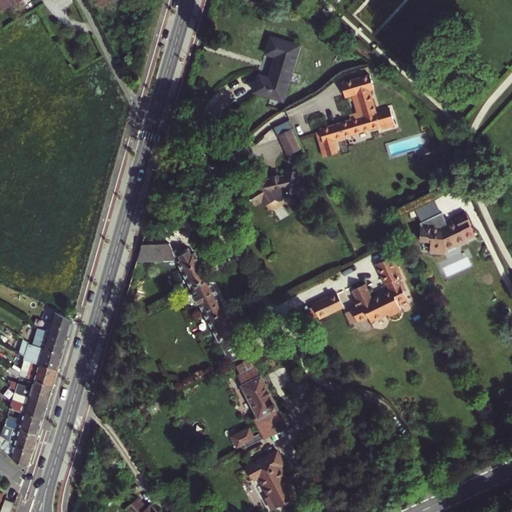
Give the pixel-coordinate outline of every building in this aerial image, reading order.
[(27,0),(19,0),(14,3),(20,11),(31,4),(27,0)] [(291,73),(300,46),(271,36),(266,53),(276,56),(269,78),(259,75),(253,92),(282,101),(288,82),(279,79),(282,70),(291,73)] [(288,82),(291,73),(282,70),(279,79),(288,82)] [(345,97),(352,94),(357,112),(349,115),(350,120),(320,129),(324,142),(379,126),(368,89),(373,88),(369,74),(341,83),(345,97)] [(290,120),(277,126),(280,132),(293,127),(290,120)] [(294,127),(280,134),(288,151),(302,145),(294,127)] [(302,145),(288,151),(289,155),(304,148),(302,145)] [(287,198),(298,199),(299,195),(299,193),(311,195),(312,183),(300,181),(301,179),(302,171),(288,170),(287,175),(280,176),(280,175),(273,176),(274,178),(274,180),(268,182),(268,180),(256,187),(257,187),(249,192),(252,197),(251,197),(253,201),(254,200),(256,204),(264,200),(265,201),(267,205),(276,200),(277,201),(279,201),(280,201),(282,201),(284,201),(285,200),(286,199),(287,198)] [(419,222),(418,237),(428,238),(428,250),(443,251),(444,245),(454,241),(455,242),(466,237),(461,226),(471,222),(466,210),(454,215),(455,217),(455,219),(447,222),(446,221),(439,223),(419,222)] [(173,251),(230,361),(243,354),(246,352),(243,348),(194,252),(189,254),(188,251),(181,254),(178,247),(173,250),(169,243),(142,244),(137,261),(173,251)] [(356,304),(362,318),(369,314),(371,318),(386,311),(400,304),(399,300),(408,296),(404,289),(406,288),(402,279),(398,281),(396,276),(395,275),(401,272),(392,254),(376,262),(385,281),(387,280),(391,287),(372,296),(366,281),(353,288),(358,297),(355,298),(358,303),(356,304)] [(347,311),(351,320),(357,317),(358,318),(359,320),(362,318),(356,304),(352,306),(352,308),(347,311)] [(386,311),(371,318),(372,320),(388,311),(389,313),(402,307),(400,304),(386,311)] [(72,321),(54,312),(48,332),(67,338),(72,321)] [(38,328),(33,345),(62,354),(64,347),(67,338),(48,332),(38,328)] [(62,354),(33,345),(27,343),(28,341),(23,338),(17,352),(25,357),(24,360),(28,361),(38,364),(57,370),(62,354)] [(269,362),(261,364),(263,370),(279,366),(277,357),(268,359),(269,362)] [(254,418),(264,438),(266,436),(269,435),(286,426),(260,375),(259,376),(249,358),(247,360),(246,360),(244,361),(246,363),(249,370),(240,374),(238,375),(243,384),(242,384),(258,416),(254,418)] [(29,372),(27,379),(34,380),(38,364),(28,361),(27,364),(30,365),(28,372),(29,372)] [(249,370),(246,363),(237,368),(240,374),(249,370)] [(38,364),(34,380),(53,386),(57,370),(38,364)] [(12,367),(9,365),(7,369),(18,377),(19,376),(20,373),(12,367)] [(20,373),(19,376),(27,379),(29,372),(28,372),(23,370),(14,365),(12,367),(20,373)] [(13,389),(10,386),(0,378),(0,388),(8,395),(13,389)] [(53,386),(34,380),(32,386),(11,381),(10,386),(13,389),(15,391),(15,392),(16,393),(28,396),(47,402),(53,386)] [(16,393),(14,400),(26,403),(28,396),(16,393)] [(24,412),(43,418),(47,402),(28,396),(26,403),(14,400),(12,399),(11,402),(9,408),(19,411),(24,412)] [(8,415),(7,418),(21,422),(24,412),(19,411),(17,418),(8,415)] [(19,429),(38,435),(43,418),(24,412),(21,422),(7,418),(5,425),(19,429)] [(15,442),(19,429),(5,425),(2,431),(1,431),(15,442)] [(231,433),(236,445),(256,438),(251,426),(231,433)] [(33,450),(38,435),(19,429),(15,442),(1,431),(0,433),(0,434),(6,438),(14,444),(33,450)] [(28,466),(33,450),(14,444),(6,438),(0,446),(0,448),(27,470),(28,466)] [(246,466),(253,480),(259,477),(269,496),(266,497),(272,509),(296,497),(290,485),(287,486),(283,480),(286,478),(280,466),(284,464),(277,450),(246,466)] [(124,509),(127,511),(156,511),(150,504),(146,508),(136,497),(124,509)] [(9,511),(14,501),(6,498),(0,511),(9,511)]
